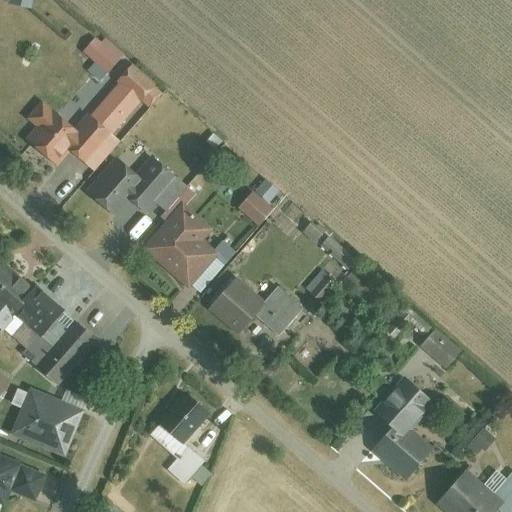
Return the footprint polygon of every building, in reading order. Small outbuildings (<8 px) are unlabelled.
[(104,38),(89,57),(115,77),(130,59),(104,38)] [(165,88),(137,67),(125,82),(153,103),(165,88)] [(127,87),(97,121),(118,140),(148,106),(127,87)] [(52,116),(31,139),(63,168),(79,150),(94,164),(113,143),(87,121),(74,135),(52,116)] [(145,190),(114,167),(89,200),(115,220),(128,204),(150,220),(178,183),(161,170),(145,190)] [(257,195),(242,210),(263,231),(278,215),(257,195)] [(183,211),(149,250),(194,289),(203,278),(211,285),(235,257),(183,211)] [(22,353),(57,384),(95,342),(74,324),(68,331),(56,321),(63,314),(36,290),(33,293),(2,265),(0,266),(0,329),(1,330),(13,317),(36,338),(22,353)] [(244,286),(217,313),(247,341),(267,320),(278,330),(298,309),(276,288),(261,303),(244,286)] [(465,356),(440,335),(427,350),(452,371),(465,356)] [(0,378),(0,396),(9,385),(0,378)] [(397,434),(380,453),(410,481),(432,458),(408,435),(436,405),(411,381),(378,416),(397,434)] [(13,434),(69,458),(93,402),(70,392),(62,411),(29,397),(13,434)] [(184,400),(163,423),(183,440),(203,417),(184,400)] [(201,464),(183,447),(168,463),(186,480),(201,464)] [(17,475),(0,467),(0,507),(3,509),(17,475)] [(467,476),(439,506),(445,511),(498,511),(500,511),(501,511),(511,511),(511,475),(491,498),(467,476)]
